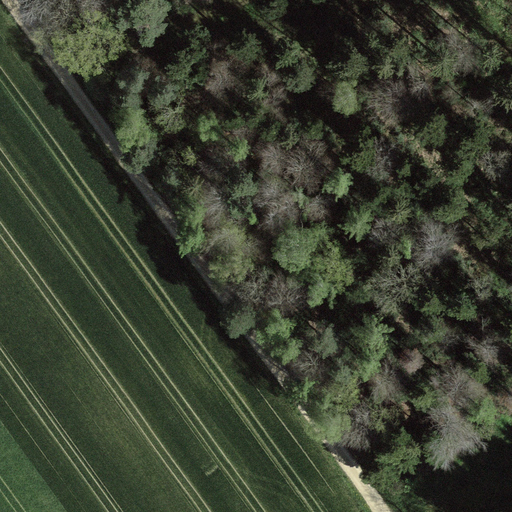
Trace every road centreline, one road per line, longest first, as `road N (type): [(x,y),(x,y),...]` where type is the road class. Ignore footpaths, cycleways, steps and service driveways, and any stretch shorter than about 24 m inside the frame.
road 1 (track): [(383,511),(9,0)]
road 2 (track): [(259,0),(70,83)]
